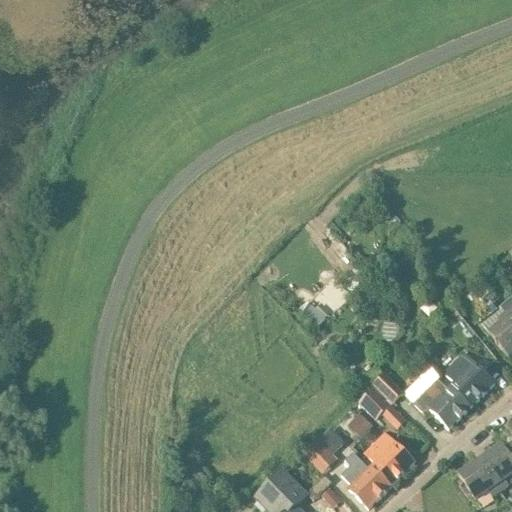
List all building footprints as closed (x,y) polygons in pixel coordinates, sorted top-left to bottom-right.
[(490,297),(498,290),(487,278),(479,285),(490,297)] [(482,303),(490,297),(479,285),(472,292),(482,303)] [(511,299),(500,310),(501,311),(505,317),(508,320),(511,324),(511,299)] [(501,327),(489,337),(509,361),(511,358),(511,324),(508,320),(505,317),(498,323),(501,327)] [(434,342),(446,328),(436,318),(424,332),(434,342)] [(472,409),(494,386),(464,356),(444,376),(453,386),(450,388),(472,409)] [(404,395),(404,396),(404,397),(414,406),(426,418),(430,414),(448,432),(472,409),(452,390),(449,393),(438,382),(441,379),(431,369),(405,395),(404,395)] [(384,375),(372,387),(393,407),(404,396),(404,395),(384,375)] [(406,423),(374,393),(359,409),(376,425),(381,420),(396,434),(406,423)] [(348,428),(362,442),(374,429),(368,424),(360,416),(348,428)] [(393,489),(415,466),(384,435),(364,455),(374,465),(372,468),(393,489)] [(321,478),(338,463),(317,442),(301,458),(321,478)] [(501,449),(480,463),(501,495),(509,489),(506,485),(511,481),(511,464),(505,454),(501,449)] [(351,470),(341,480),(352,490),(350,491),(370,511),(393,489),(372,468),(368,471),(359,462),(353,456),(345,464),(351,470)] [(480,463),(459,478),(477,505),(490,496),(493,500),(501,495),(480,463)] [(267,511),(294,511),(297,509),(308,498),(284,474),(257,502),(267,511)] [(325,479),(307,497),(308,498),(314,504),(332,486),(325,479)] [(330,492),(322,499),(330,508),(338,500),(330,492)]
